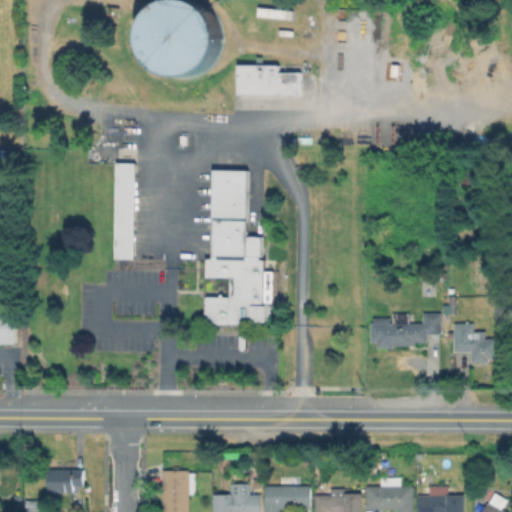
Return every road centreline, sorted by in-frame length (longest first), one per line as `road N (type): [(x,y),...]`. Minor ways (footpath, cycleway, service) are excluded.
road 1 (secondary): [(23,418),(359,419)]
road 2 (secondary): [(359,419),(511,421)]
